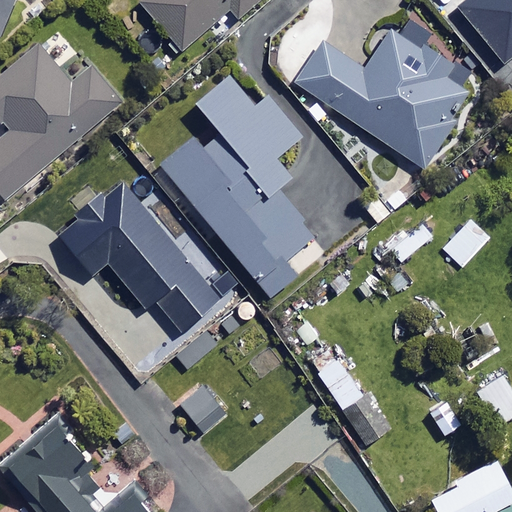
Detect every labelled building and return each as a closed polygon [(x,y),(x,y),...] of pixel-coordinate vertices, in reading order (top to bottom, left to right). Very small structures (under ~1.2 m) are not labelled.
[(0,0),(0,37),(16,0),(0,0)] [(138,0),(139,0),(179,49),(229,8),(235,16),(254,0),(138,0)] [(511,0),(464,0),(456,7),(503,65),(511,57),(511,0)] [(295,84),(423,168),(472,94),(445,76),(454,62),(394,22),(366,66),(324,39),(295,84)] [(70,81),(38,44),(0,75),(0,118),(10,130),(0,138),(0,191),(5,197),(118,101),(88,65),(70,81)] [(254,103),(228,72),(194,100),(219,131),(206,142),(198,132),(161,163),(269,295),(296,273),(285,259),(316,234),(276,186),(291,174),(275,154),(300,134),(267,92),(254,103)] [(108,264),(146,310),(156,301),(181,332),(220,299),(124,182),(105,198),(101,193),(74,215),(78,220),(59,236),(92,277),(108,264)] [(398,260),(432,233),(421,219),(387,246),(398,260)] [(488,238),(470,219),(442,247),(461,266),(488,238)] [(213,284),(223,296),(239,283),(229,271),(213,284)] [(222,324),(229,334),(240,326),(232,316),(222,324)] [(150,347),(127,318),(113,329),(136,358),(150,347)] [(218,344),(208,331),(177,356),(187,368),(218,344)] [(388,427),(332,343),(308,358),(365,443),(388,427)] [(511,415),(511,390),(500,372),(474,388),(498,425),(511,415)] [(227,415),(203,387),(181,405),(205,434),(227,415)] [(460,423),(446,400),(429,410),(443,434),(460,423)] [(136,480),(103,507),(93,495),(100,488),(88,473),(95,468),(67,435),(74,429),(60,412),(0,462),(0,468),(36,511),(149,511),(142,503),(149,496),(136,480)] [(511,511),(511,494),(493,453),(450,473),(453,479),(428,491),(437,511),(511,511)]
